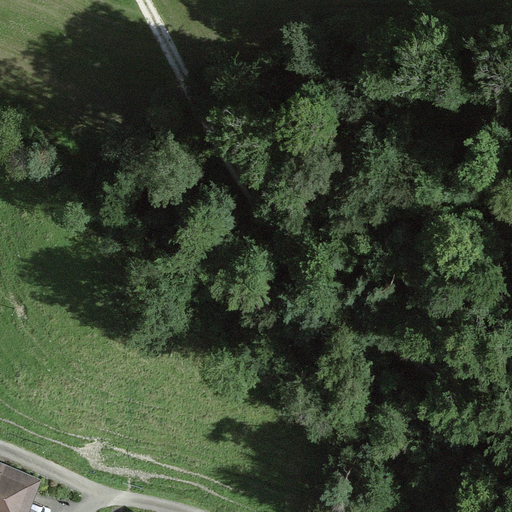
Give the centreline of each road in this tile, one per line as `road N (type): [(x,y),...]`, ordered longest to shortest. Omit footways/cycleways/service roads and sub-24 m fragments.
road 1 (track): [(511,433),(303,260),(238,176),(145,0)]
road 2 (track): [(157,511),(0,455)]
